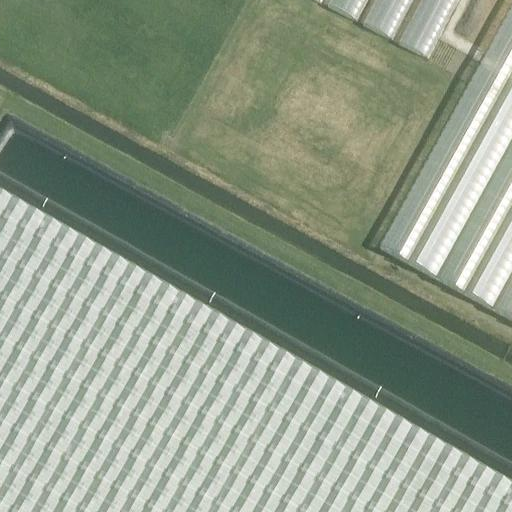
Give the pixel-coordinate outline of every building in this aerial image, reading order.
[(331,0),(327,8),(359,23),(370,0),(331,0)] [(374,0),(362,27),(395,42),(414,0),(374,0)] [(433,61),(459,0),(419,0),(399,46),(433,61)] [(511,9),(381,250),(511,321),(511,9)] [(0,511),(511,511),(511,488),(0,195),(0,511)]
